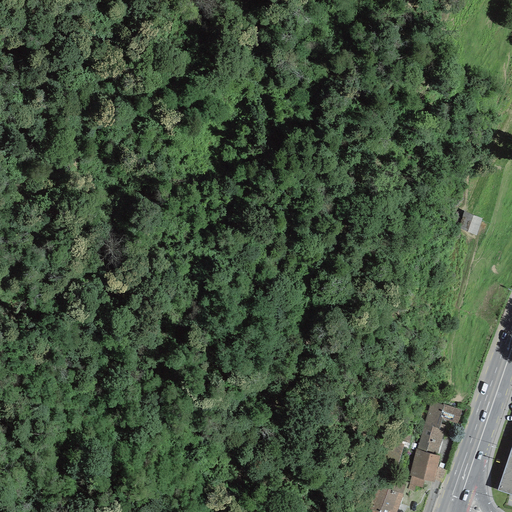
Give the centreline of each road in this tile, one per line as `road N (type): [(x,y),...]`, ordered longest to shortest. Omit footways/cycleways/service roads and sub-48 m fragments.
road 1 (track): [(409,0),(373,149),(306,348),(238,469),(236,511)]
road 2 (secondary): [(451,508),(511,340)]
